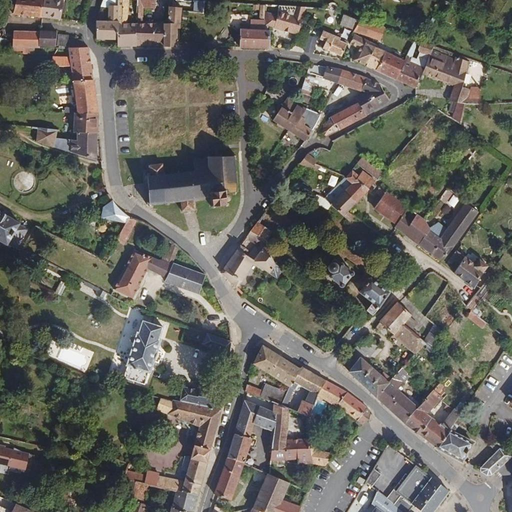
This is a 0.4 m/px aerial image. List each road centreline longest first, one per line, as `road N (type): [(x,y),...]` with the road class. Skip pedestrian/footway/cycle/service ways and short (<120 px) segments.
road 1 (residential): [(238,61),(252,55),(343,64),(398,93),(308,148),(249,212)]
road 2 (residential): [(108,62),(115,195),(206,264)]
road 3 (residential): [(326,365),(479,497)]
road 4 (residential): [(252,326),(204,511)]
road 5 (residential): [(430,262),(326,365)]
road 6 (residential): [(238,61),(108,62)]
road 7 (residential): [(249,212),(245,85)]
